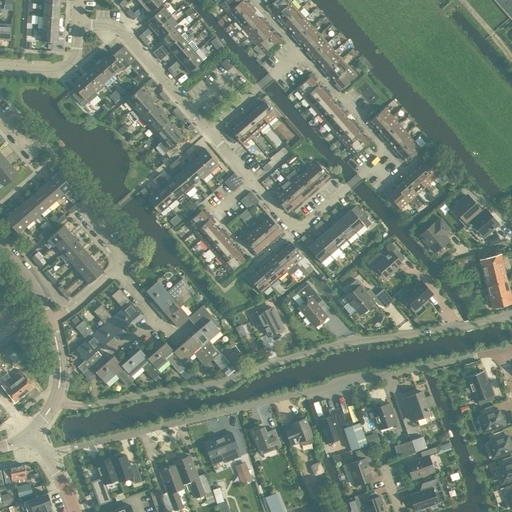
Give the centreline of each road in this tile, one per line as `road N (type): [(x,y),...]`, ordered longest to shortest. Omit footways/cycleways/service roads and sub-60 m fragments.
road 1 (unclassified): [(44,454),(498,350)]
road 2 (unclassified): [(511,314),(335,346),(210,384),(55,403)]
road 3 (residential): [(345,189),(294,231),(206,133)]
road 4 (residential): [(206,133),(117,30),(75,28)]
road 5 (residential): [(387,152),(297,52)]
road 6 (residential): [(297,52),(206,133)]
